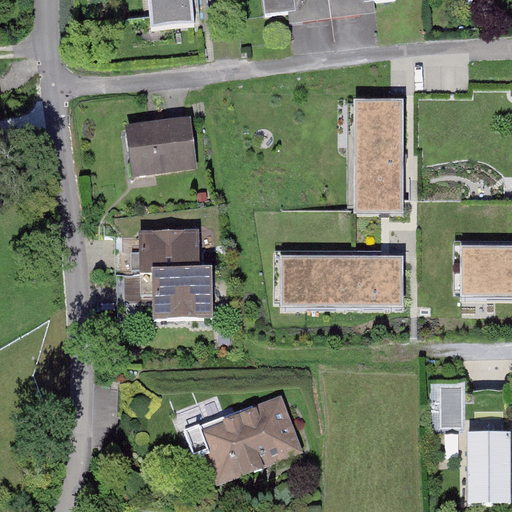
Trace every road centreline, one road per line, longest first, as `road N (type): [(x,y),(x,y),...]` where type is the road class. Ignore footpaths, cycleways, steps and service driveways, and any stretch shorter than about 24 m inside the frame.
road 1 (residential): [(511,50),(55,90)]
road 2 (residential): [(67,511),(86,372),(72,182),(55,90)]
